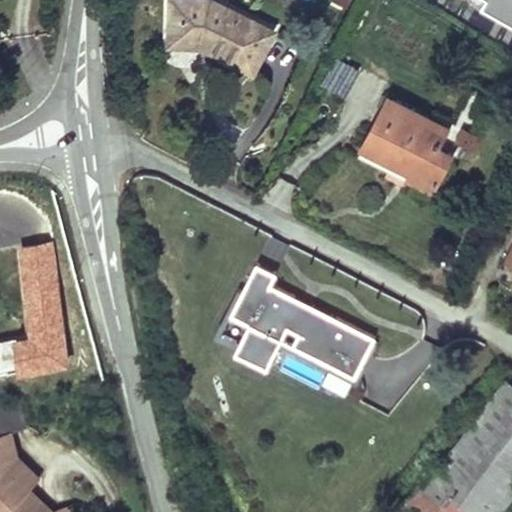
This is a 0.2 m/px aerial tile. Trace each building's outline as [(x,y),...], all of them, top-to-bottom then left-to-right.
[(271,21),(230,0),(167,0),(163,29),(186,30),(249,64),(271,21)] [(511,0),(457,0),(457,2),(511,27),(511,0)] [(271,21),(249,64),(255,67),(277,25),(271,21)] [(331,54),(317,85),(345,97),(358,66),(331,54)] [(468,101),(491,114),(499,101),(475,88),(468,101)] [(491,114),(468,101),(457,120),(439,110),(436,116),(393,93),(370,133),(412,156),(414,153),(420,157),(410,174),(434,188),(455,150),(460,153),(466,143),(471,132),(479,137),(491,114)] [(4,101),(0,103),(0,116),(10,110),(4,101)] [(471,132),(466,143),(473,147),(479,137),(471,132)] [(284,208),(294,183),(276,176),(266,201),(284,208)] [(378,332),(270,287),(277,271),(254,262),(231,314),(247,321),(234,352),(268,366),(279,342),(359,376),(378,332)] [(0,366),(69,357),(65,329),(0,338),(0,366)] [(345,393),(353,377),(321,362),(303,353),(296,369),(345,393)] [(497,511),(511,494),(511,380),(509,377),(438,464),(444,468),(435,479),(430,475),(406,505),(413,511),(497,511)] [(0,432),(25,426),(18,399),(0,403),(0,432)] [(9,433),(0,435),(0,511),(52,511),(53,511),(38,497),(28,499),(26,492),(29,489),(39,479),(17,457),(9,433)] [(38,497),(29,489),(26,492),(28,499),(38,497)]
